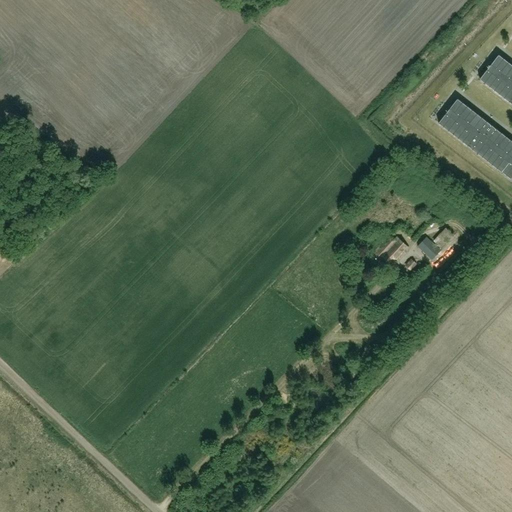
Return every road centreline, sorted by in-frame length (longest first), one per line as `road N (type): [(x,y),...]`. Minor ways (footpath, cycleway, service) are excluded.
road 1 (track): [(511,224),(476,248),(394,329),(371,338),(327,337),(161,511)]
road 2 (track): [(0,364),(158,511)]
